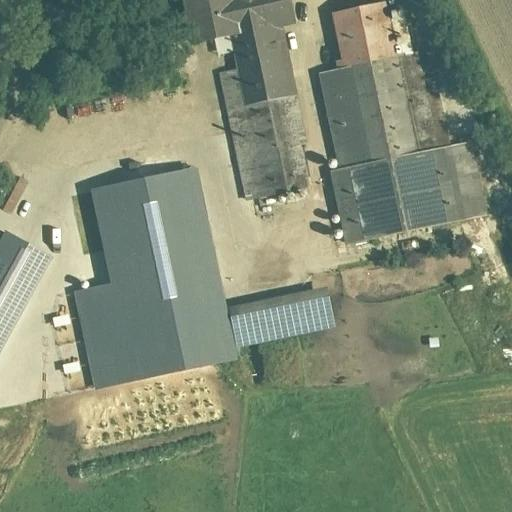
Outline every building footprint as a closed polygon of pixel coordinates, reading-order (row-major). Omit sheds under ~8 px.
[(178,0),(177,0),(191,72),(218,67),(243,197),(312,183),(283,34),(300,31),(294,0),(178,0)] [(329,14),(339,72),(314,76),(344,250),(493,224),(479,145),(448,150),(439,94),(421,97),(407,16),(394,18),(391,3),(329,14)] [(223,251),(229,242),(232,231),(231,221),(227,211),(220,202),(211,197),(199,194),(188,196),(177,201),(170,210),(165,221),(164,232),(168,243),(175,252),(184,259),(194,261),(205,261),(215,257),(223,251)] [(0,353),(53,255),(6,230),(0,241),(0,353)] [(228,311),(234,345),(332,328),(326,294),(228,311)]
